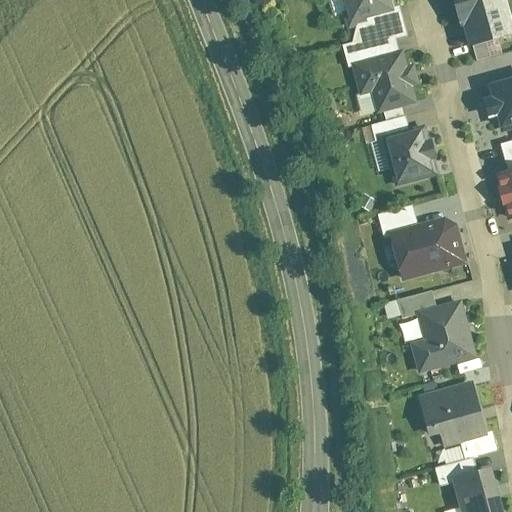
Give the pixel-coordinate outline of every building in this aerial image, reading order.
[(398,0),(344,0),(352,24),(402,9),(398,0)] [(511,28),(504,0),(453,0),(469,55),(511,43),(511,28)] [(418,48),(364,63),(373,95),(389,90),(427,80),(418,48)] [(432,96),(427,80),(389,90),(394,107),(432,96)] [(511,86),(491,93),(502,131),(511,128),(511,86)] [(426,129),(385,140),(397,187),(438,176),(426,129)] [(511,171),(496,176),(508,223),(511,222),(511,171)] [(454,219),(390,237),(403,283),(467,265),(454,219)] [(488,360),(471,300),(430,312),(438,340),(447,372),(488,360)] [(431,376),(447,372),(438,340),(422,344),(431,376)] [(487,386),(433,402),(444,438),(498,422),(487,386)] [(506,511),(492,461),(458,472),(469,511),(506,511)]
